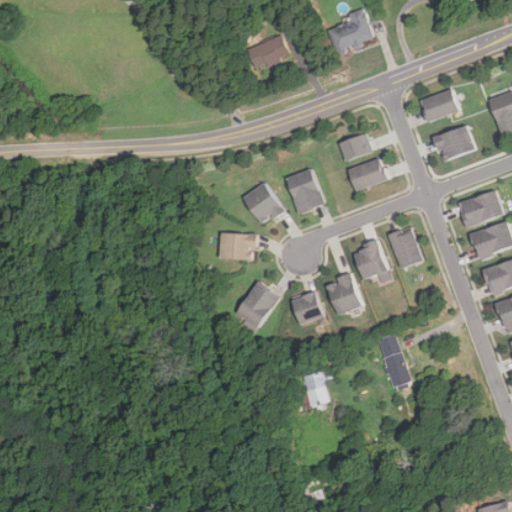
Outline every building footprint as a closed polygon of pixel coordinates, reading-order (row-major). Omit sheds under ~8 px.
[(376,40),(365,7),(350,12),(353,21),(330,29),(338,52),(376,40)] [(292,55),(283,34),(249,49),(258,70),(292,55)] [(422,99),(429,121),(461,110),(453,88),(422,99)] [(511,91),(490,99),(503,135),(511,131),(511,91)] [(477,149),(467,124),(434,137),(444,162),(477,149)] [(347,142),(355,162),(379,153),(371,133),(347,142)] [(395,180),(387,158),(355,170),(363,192),(395,180)] [(302,212),(327,202),(312,168),(288,178),(302,212)] [(286,209),(266,182),(245,197),(265,224),(286,209)] [(504,215),(496,190),(460,201),(468,226),(504,215)] [(480,259),(511,248),(511,234),(508,221),(472,232),(480,259)] [(402,268),(424,261),(413,226),(391,234),(402,268)] [(222,258),(257,258),(257,233),(222,233),(222,258)] [(355,247),(365,278),(389,270),(379,240),(355,247)] [(511,259),(485,268),(493,294),(511,288),(511,259)] [(364,305),(353,273),(328,282),(340,314),(364,305)] [(281,296),(260,281),(238,312),(260,327),(281,296)] [(294,299),(302,323),(325,316),(317,291),(294,299)] [(511,296),(498,301),(508,332),(511,330),(511,296)] [(394,387),(413,381),(397,333),(379,339),(394,387)] [(306,374),(311,407),(330,404),(324,371),(306,374)] [(481,511),(511,511),(511,504),(511,501),(481,508),(481,511)]
